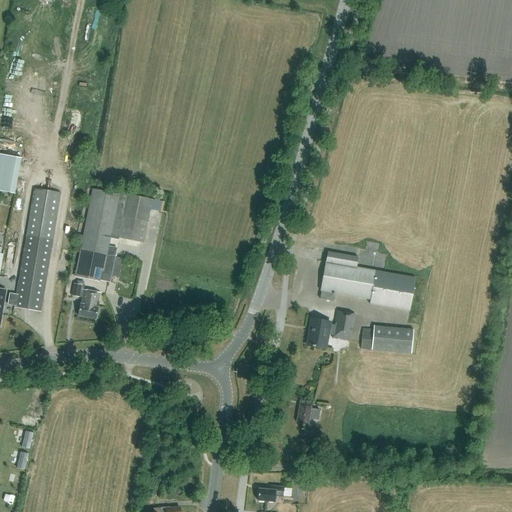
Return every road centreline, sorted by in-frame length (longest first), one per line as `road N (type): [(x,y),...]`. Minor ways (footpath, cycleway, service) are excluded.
road 1 (tertiary): [(258,295),(346,0)]
road 2 (unclassified): [(283,301),(246,468)]
road 3 (tertiary): [(133,358),(0,367)]
